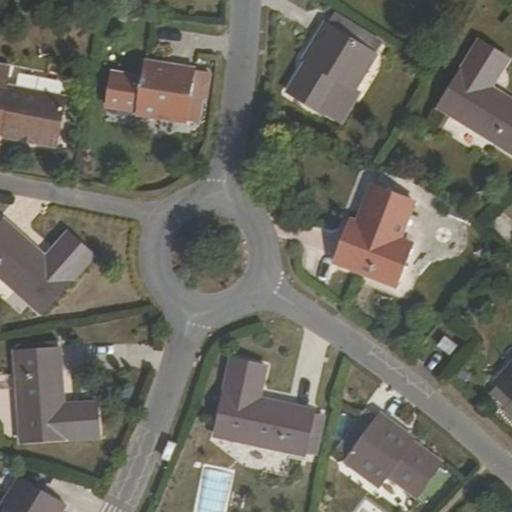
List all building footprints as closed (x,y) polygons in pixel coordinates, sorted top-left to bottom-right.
[(343,36),(348,27),(330,16),(324,25),(343,36)] [(314,55),(309,64),(305,62),(287,92),(324,115),(342,85),(354,92),(376,56),(372,54),(361,47),(343,36),(324,25),(308,52),(314,55)] [(343,36),(361,47),(366,39),(348,27),(343,36)] [(377,45),(366,39),(361,47),(372,54),(377,45)] [(488,72),(499,78),(509,61),(479,43),(438,109),(444,113),(500,147),(509,152),(511,154),(511,102),(492,89),(481,83),(488,72)] [(303,61),(305,62),(309,64),(314,55),(308,52),(303,61)] [(139,113),(183,119),(187,93),(191,94),(195,68),(147,61),(145,76),(113,72),(109,102),(139,106),(139,113)] [(488,72),(481,83),(492,89),(499,78),(488,72)] [(66,101),(0,88),(0,135),(57,146),(66,101)] [(201,124),(202,97),(189,97),(188,123),(201,124)] [(431,121),(437,124),(444,113),(438,109),(431,121)] [(500,147),(444,113),(437,124),(493,159),(500,147)] [(502,164),(509,152),(500,147),(493,159),(502,164)] [(357,224),(349,222),(333,263),(397,287),(413,245),(399,240),(414,202),(371,187),(357,224)] [(43,259),(2,221),(0,223),(0,278),(40,315),(92,257),(67,233),(43,259)] [(52,338),(22,340),(23,351),(18,351),(17,352),(22,442),(100,437),(99,402),(65,405),(60,349),(53,349),(52,338)] [(52,338),(53,349),(60,349),(59,338),(52,338)] [(258,399),(265,367),(232,360),(216,437),(304,455),(313,411),(258,399)] [(511,415),(511,366),(498,381),(501,384),(492,393),(509,409),(507,411),(511,415)] [(375,422),(378,418),(368,411),(365,416),(375,422)] [(380,488),(388,477),(417,497),(441,463),(413,442),(415,440),(380,415),(378,418),(375,422),(365,416),(343,447),(353,454),(349,459),(346,463),(380,488)] [(343,447),(339,452),(349,459),(353,454),(343,447)] [(61,511),(65,507),(43,494),(42,496),(18,482),(0,511),(61,511)] [(383,511),(365,500),(356,511),(383,511)]
